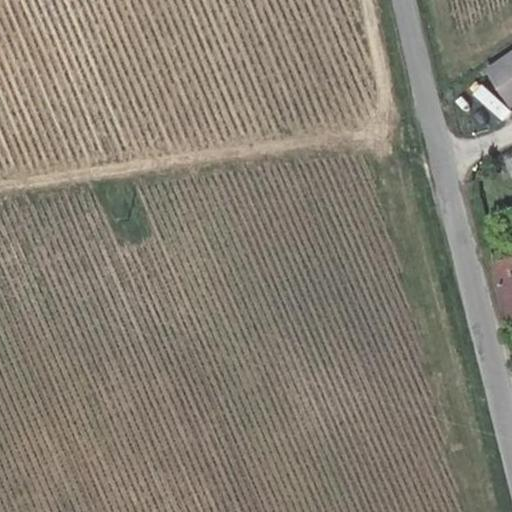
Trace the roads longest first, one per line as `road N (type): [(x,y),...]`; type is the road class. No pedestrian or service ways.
road 1 (track): [(366,0),(387,123),(488,511)]
road 2 (unclassified): [(511,440),(408,0)]
road 3 (track): [(435,116),(0,179)]
